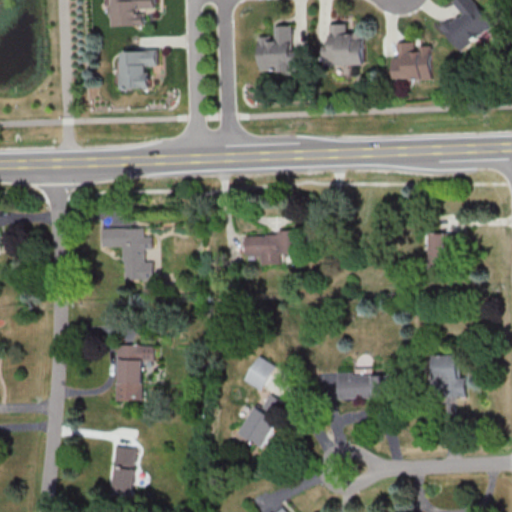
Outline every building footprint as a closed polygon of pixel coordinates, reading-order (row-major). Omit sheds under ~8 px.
[(113,0),(113,28),(148,28),(148,13),(159,13),(158,0),(113,0)] [(445,29),(461,51),(495,27),(475,0),(458,0),(455,2),(464,15),(445,29)] [(368,66),(368,33),(350,34),(350,25),(330,25),(331,66),(368,66)] [(262,73),(304,72),(304,53),(295,53),(295,27),(277,27),(277,38),(262,38),(262,73)] [(398,81),(434,81),(434,44),(397,44),(398,81)] [(124,91),(153,90),(152,68),(159,68),(159,52),(122,53),(124,91)] [(147,228),(105,229),(105,247),(125,247),(126,280),(156,280),(156,262),(148,262),(148,249),(155,249),(155,237),(148,237),(147,228)] [(261,263),(297,263),(297,233),(246,233),(246,257),(261,257),(261,263)] [(458,270),(458,233),(431,233),(431,270),(458,270)] [(145,401),(146,366),(159,366),(159,346),(119,346),(118,401),(145,401)] [(468,399),(468,379),(462,379),(462,356),(435,356),(434,399),(468,399)] [(279,366),(261,357),(248,381),(266,391),(279,366)] [(395,398),(395,374),(340,374),(340,398),(395,398)] [(290,405),(272,395),(264,409),(259,407),(243,435),(266,448),(290,405)] [(114,495),(135,497),(138,449),(117,448),(114,495)]
